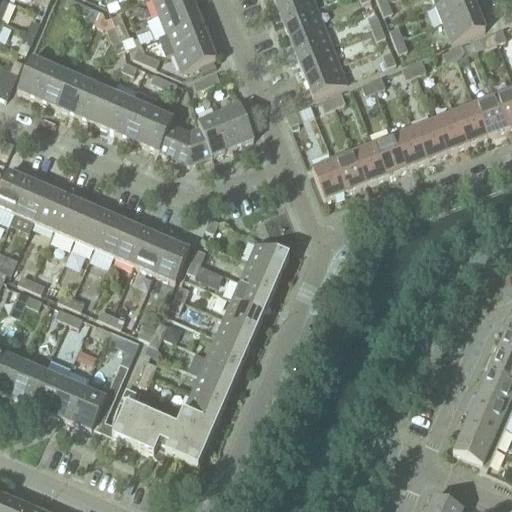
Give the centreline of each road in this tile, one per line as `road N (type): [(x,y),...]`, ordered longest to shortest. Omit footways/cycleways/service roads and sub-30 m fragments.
road 1 (residential): [(284,164),(193,200),(0,124)]
road 2 (residential): [(216,511),(321,254)]
road 3 (tertiary): [(511,247),(448,280),(379,453)]
road 4 (residential): [(321,254),(511,173)]
road 5 (residential): [(417,468),(482,321),(511,309)]
road 6 (residential): [(284,164),(219,0)]
